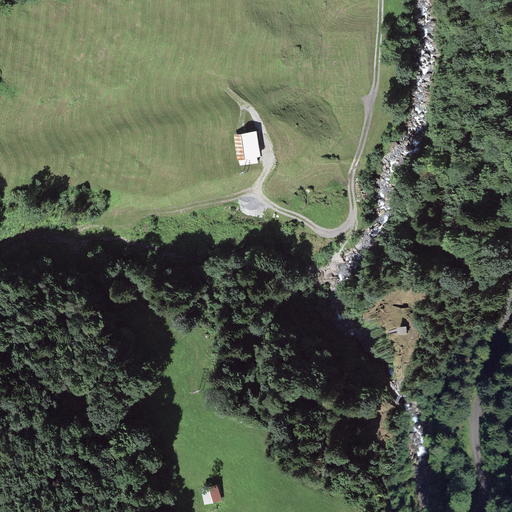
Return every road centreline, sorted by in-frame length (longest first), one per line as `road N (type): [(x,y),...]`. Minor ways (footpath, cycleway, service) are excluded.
road 1 (track): [(381,0),(350,184),(352,218),(339,234),(233,199),(104,222),(70,238),(91,275),(147,321),(172,330)]
road 2 (unclassified): [(511,304),(474,421),(485,492),(479,511)]
